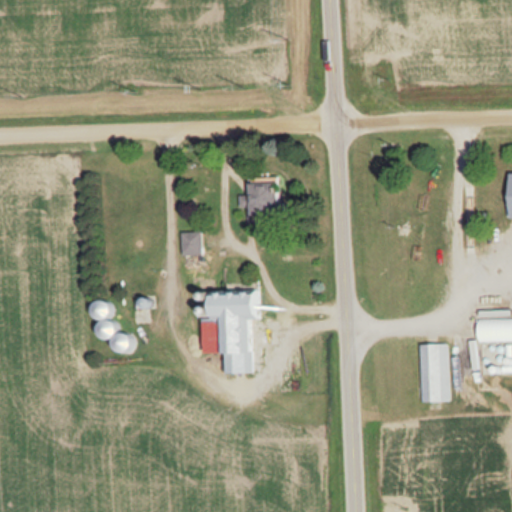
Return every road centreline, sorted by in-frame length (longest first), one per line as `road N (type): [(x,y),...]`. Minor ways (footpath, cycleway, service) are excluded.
road 1 (residential): [(359,511),(331,0)]
road 2 (residential): [(0,131),(511,115)]
